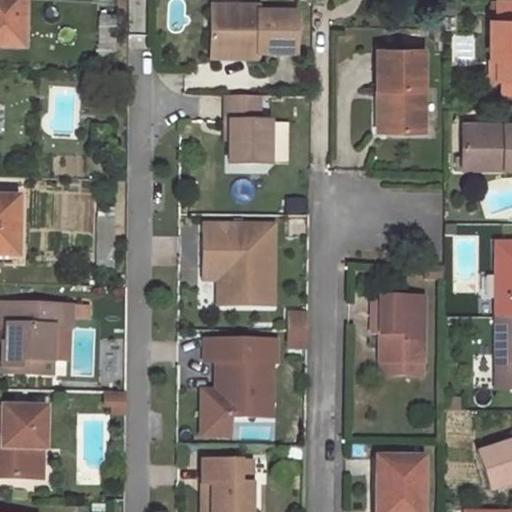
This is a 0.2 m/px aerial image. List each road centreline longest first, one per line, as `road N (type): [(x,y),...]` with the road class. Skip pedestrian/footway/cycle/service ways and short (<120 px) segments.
road 1 (residential): [(140,91),(136,511)]
road 2 (residential): [(417,219),(327,218),(321,511)]
